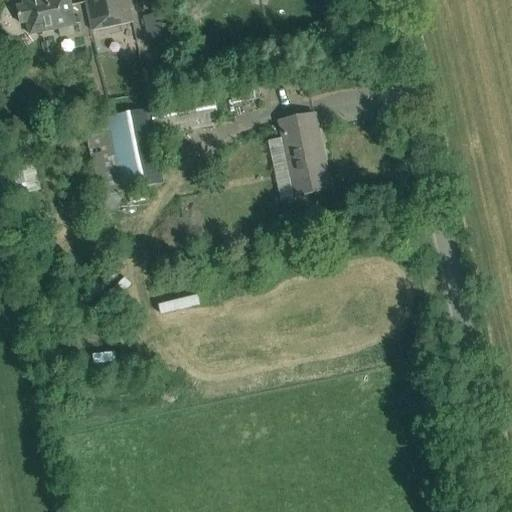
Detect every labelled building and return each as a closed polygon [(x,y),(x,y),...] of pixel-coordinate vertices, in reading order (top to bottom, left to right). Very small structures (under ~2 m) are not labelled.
[(30,35),(75,26),(69,0),(25,0),(23,1),(24,6),(17,7),(21,24),(28,23),(30,35)] [(84,0),(91,32),(133,23),(127,0),(84,0)] [(171,36),(168,12),(147,15),(150,39),(171,36)] [(257,84),(229,88),(232,104),(259,100),(257,84)] [(149,101),(156,138),(220,126),(213,90),(149,101)] [(148,109),(85,123),(102,197),(164,183),(148,109)] [(280,200),(296,197),(330,190),(314,115),(280,122),(284,138),(268,142),(280,200)] [(14,193),(27,190),(39,187),(28,143),(3,149),(14,193)] [(148,189),(128,193),(131,204),(150,199),(148,189)] [(58,263),(54,242),(39,245),(43,266),(58,263)] [(164,314),(204,303),(201,293),(161,304),(164,314)]
